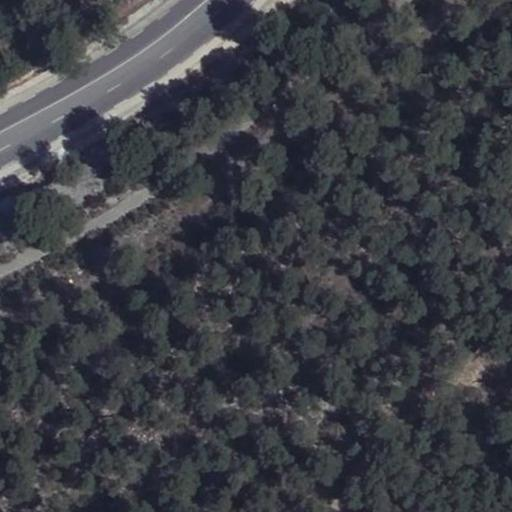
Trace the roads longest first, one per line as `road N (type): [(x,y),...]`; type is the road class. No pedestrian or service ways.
road 1 (track): [(0,253),(194,142),(382,0)]
road 2 (secondary): [(0,137),(131,67),(216,0)]
road 3 (track): [(511,365),(342,511)]
